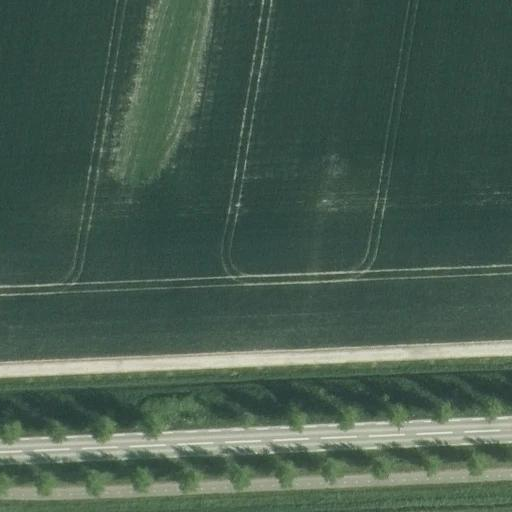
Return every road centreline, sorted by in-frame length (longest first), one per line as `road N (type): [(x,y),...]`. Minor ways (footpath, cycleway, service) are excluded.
road 1 (unclassified): [(0,377),(511,352)]
road 2 (secondary): [(511,427),(0,449)]
